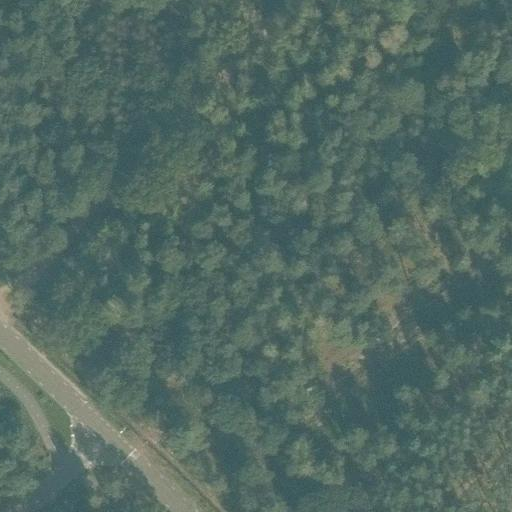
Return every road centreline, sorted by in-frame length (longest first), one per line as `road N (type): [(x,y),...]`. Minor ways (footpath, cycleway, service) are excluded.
road 1 (track): [(299,0),(30,283)]
road 2 (tertiary): [(107,438),(0,336)]
